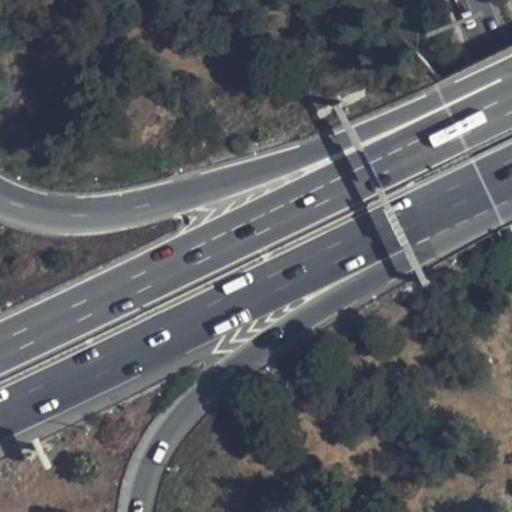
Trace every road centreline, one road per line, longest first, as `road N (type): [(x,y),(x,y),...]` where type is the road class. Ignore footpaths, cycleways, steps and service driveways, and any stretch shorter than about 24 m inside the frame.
road 1 (motorway): [(511,100),(0,349)]
road 2 (motorway): [(0,412),(511,173)]
road 3 (motorway): [(511,72),(167,203),(95,214),(0,200)]
road 4 (motorway): [(138,511),(155,450),(222,372),(511,204)]
